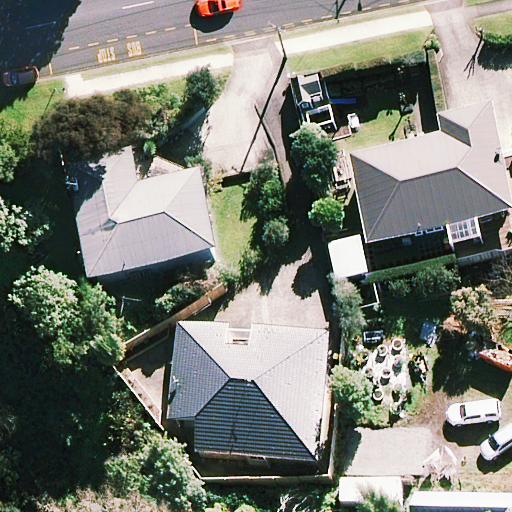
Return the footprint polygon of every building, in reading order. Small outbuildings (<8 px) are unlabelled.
[(511,161),(508,163),(499,115),(449,124),(453,145),(359,162),(375,251),(454,237),(460,268),(490,262),(484,230),(511,224),(511,161)] [(226,262),(210,181),(143,194),(141,181),(79,193),(97,287),(226,262)] [(370,246),(334,251),(339,285),(375,280),(370,246)] [(389,319),(383,289),(345,296),(351,327),(389,319)] [(231,355),(234,327),(183,323),(176,425),(206,427),(204,459),(324,468),(334,339),(260,334),(258,357),(231,355)] [(404,507),(404,485),(345,484),(345,506),(404,507)] [(511,511),(511,504),(421,500),(420,511),(511,511)]
